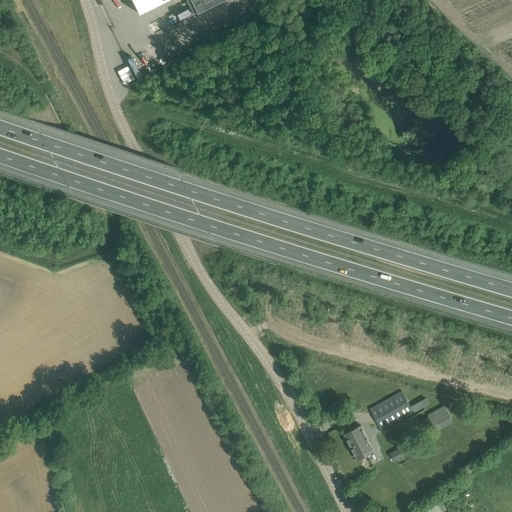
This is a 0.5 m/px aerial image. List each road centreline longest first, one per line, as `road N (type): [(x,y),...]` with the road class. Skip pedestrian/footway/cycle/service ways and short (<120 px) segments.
road 1 (unclassified): [(350,511),(295,391),(203,269),(137,149),(87,0)]
road 2 (motorway): [(0,155),(511,318)]
road 3 (motorway): [(511,290),(0,127)]
